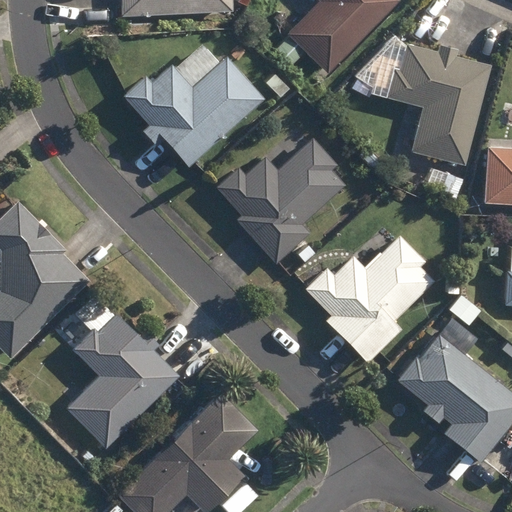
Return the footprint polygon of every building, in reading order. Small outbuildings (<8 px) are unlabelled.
[(114,0),(116,17),(226,12),(225,0),(114,0)] [(300,52),(320,73),(394,0),(393,0),(311,0),(313,1),(281,34),(284,37),(271,49),(287,66),(300,52)] [(387,37),(359,66),(346,79),(378,94),(378,98),(415,108),(404,150),(458,165),(485,65),(448,55),(450,49),(431,44),(429,51),(399,43),(397,47),(387,37)] [(155,139),(181,167),(241,114),(245,118),(255,109),(251,104),(257,99),(217,55),(183,87),(162,64),(141,82),(135,76),(113,96),(140,125),(133,132),(147,147),(155,139)] [(499,121),(511,121),(511,110),(499,110),(499,121)] [(228,221),(268,264),(302,233),(294,225),(336,185),(328,177),(338,168),(330,159),(326,162),(303,138),(269,170),(256,157),(237,175),(229,167),(207,188),(233,216),(228,221)] [(473,203),(511,205),(511,148),(477,146),(473,203)] [(0,357),(2,360),(81,281),(53,253),(57,250),(8,201),(0,208),(0,357)] [(316,322),(361,364),(394,328),(387,322),(427,280),(412,267),(417,262),(388,234),(356,268),(343,255),(325,275),(316,267),(295,290),(322,315),(316,322)] [(497,305),(511,305),(511,272),(498,271),(497,305)] [(433,313),(444,323),(455,312),(445,301),(433,313)] [(59,408),(98,448),(171,377),(145,350),(151,345),(135,329),(129,335),(107,313),(88,331),(85,328),(64,349),(91,376),(59,408)] [(434,434),(472,464),(511,412),(511,399),(429,335),(409,360),(406,358),(388,380),(419,405),(415,411),(430,423),(435,418),(442,424),(434,434)] [(108,495),(126,511),(160,511),(178,495),(195,511),(198,511),(235,475),(219,459),(248,430),(209,392),(108,495)]
